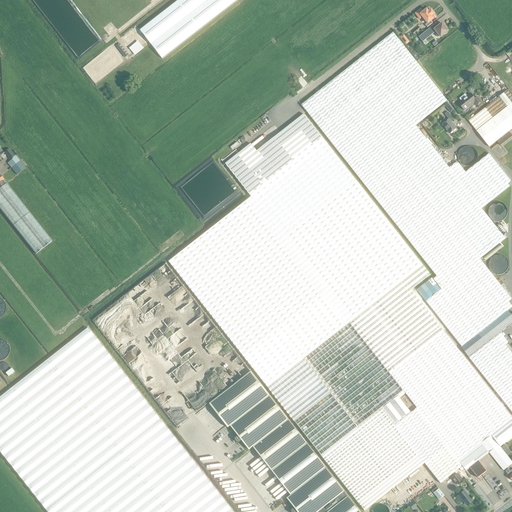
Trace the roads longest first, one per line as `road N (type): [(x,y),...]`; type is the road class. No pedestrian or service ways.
road 1 (unclassified): [(297,99),(418,0)]
road 2 (unclassified): [(439,0),(480,55),(447,92)]
